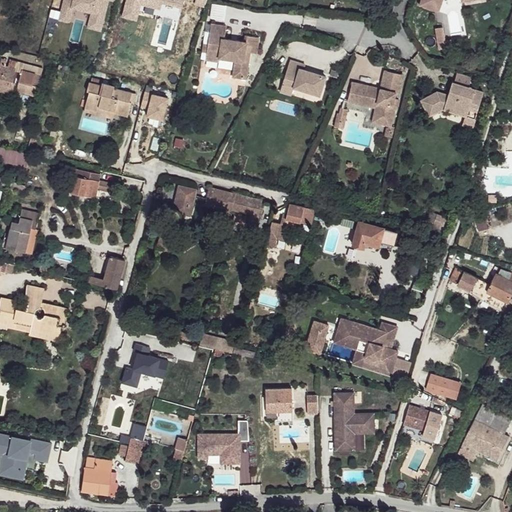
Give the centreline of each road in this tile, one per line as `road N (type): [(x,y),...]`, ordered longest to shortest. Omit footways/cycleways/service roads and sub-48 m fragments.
road 1 (residential): [(77,500),(155,168),(278,198)]
road 2 (residential): [(77,500),(101,508),(380,499),(457,511)]
road 3 (unclassified): [(420,329),(511,49)]
road 4 (track): [(380,499),(448,290)]
road 5 (unknown): [(391,36),(227,9)]
